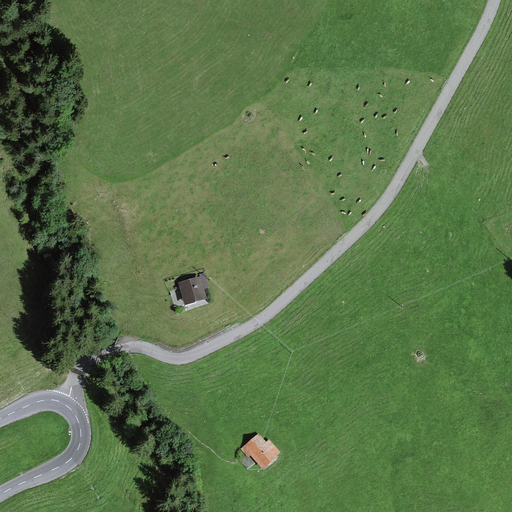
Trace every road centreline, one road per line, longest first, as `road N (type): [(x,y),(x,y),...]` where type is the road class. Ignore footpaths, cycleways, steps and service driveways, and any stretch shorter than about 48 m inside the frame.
road 1 (residential): [(489,0),(409,156),(349,235),(253,322),(207,348),(173,357),(138,346),(87,360),(66,405)]
road 2 (tertiary): [(66,405),(80,429),(77,450),(0,493)]
